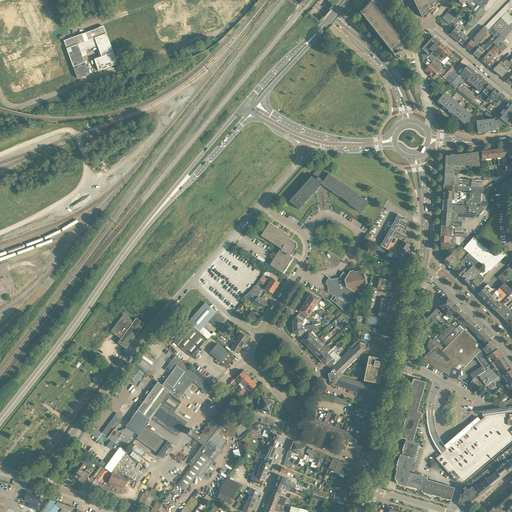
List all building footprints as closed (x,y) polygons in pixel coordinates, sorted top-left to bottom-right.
[(243,6),(241,0),(227,0),(229,5),(218,8),(220,15),(224,14),(223,11),(230,8),(231,10),(243,6)] [(379,0),(372,0),(371,2),(362,12),(361,11),(360,12),(389,50),(397,60),(400,58),(396,54),(400,51),(397,47),(403,43),(395,33),(379,0)] [(412,0),(421,18),(422,18),(422,17),(429,10),(433,8),(432,6),(437,0),(412,0)] [(479,7),(478,8),(474,12),(477,13),(478,12),(479,10),(480,10),(483,6),(487,1),(485,0),(473,0),(472,1),(476,4),(479,7)] [(449,10),(456,16),(458,14),(451,8),(449,10)] [(456,16),(449,10),(447,13),(454,19),(455,17),(456,16)] [(454,19),(447,13),(445,15),(452,21),(454,19)] [(511,22),(511,18),(507,13),(505,15),(503,16),(501,18),(499,20),(498,22),(496,24),(494,26),(492,28),(497,32),(494,36),(490,40),(485,45),(486,45),(482,45),(480,48),(476,45),(470,51),(478,58),(492,43),(496,39),(500,34),(503,32),(505,30),(507,28),(509,25),(511,23),(511,22)] [(160,27),(163,37),(186,31),(183,21),(160,27)] [(461,26),(458,24),(455,28),(454,27),(451,30),(452,30),(449,34),(455,39),(460,32),(457,30),(461,26)] [(455,39),(462,45),(468,38),(464,34),(467,31),(471,27),(467,24),(460,32),(455,39)] [(94,59),(99,71),(117,64),(103,26),(84,34),(64,41),(78,79),(87,75),(89,75),(81,52),(97,46),(101,57),(94,59)] [(478,43),(489,32),(484,27),(472,39),(474,40),(478,43)] [(496,39),(501,43),(505,39),(504,38),(500,34),(496,39)] [(426,61),(433,53),(438,47),(440,44),(432,35),(423,45),(424,46),(421,49),(422,50),(423,58),(426,61)] [(470,51),(476,45),(478,43),(474,40),(473,42),(470,40),(465,47),(470,51)] [(433,53),(437,57),(445,48),(441,43),(440,44),(438,47),(433,53)] [(495,45),(491,50),(493,52),(492,53),(493,54),(485,64),(490,68),(495,62),(492,59),(496,55),(496,54),(500,50),(495,45)] [(445,48),(437,57),(436,58),(441,62),(444,59),(447,56),(449,59),(453,55),(450,53),(451,52),(445,48)] [(485,56),(484,55),(480,60),(481,61),(485,64),(493,54),(492,53),(490,52),(489,51),(485,56)] [(437,57),(433,53),(426,61),(424,64),(426,65),(424,67),(426,69),(425,70),(435,80),(440,74),(450,84),(455,79),(449,74),(451,72),(447,69),(446,68),(443,72),(441,70),(442,68),(439,65),(441,62),(436,58),(437,57)] [(500,62),(492,70),(497,74),(510,61),(508,59),(502,64),(500,62)] [(510,61),(497,74),(501,77),(509,70),(507,69),(511,63),(511,62),(510,61)] [(449,74),(455,79),(459,74),(457,72),(455,74),(452,72),(454,70),(449,65),(446,68),(447,69),(451,72),(449,74)] [(466,81),(473,71),(473,70),(472,70),(472,69),(471,69),(471,68),(470,68),(470,67),(469,67),(467,65),(459,74),(455,79),(450,84),(455,89),(460,83),(462,85),(466,81)] [(473,71),(466,81),(480,92),(488,83),(482,78),(482,77),(480,75),(479,76),(473,71)] [(489,84),(482,92),(479,96),(478,95),(476,98),(478,100),(480,97),(481,98),(481,99),(492,86),(490,85),(491,84),(490,83),(489,84)] [(475,97),(462,85),(456,91),(480,111),(483,108),(481,106),(473,99),(475,97)] [(484,102),(485,101),(495,89),(493,87),(494,87),(493,86),(492,87),(492,86),(481,99),(484,102)] [(495,89),(485,101),(488,103),(492,98),(494,100),(500,93),(499,92),(499,91),(498,91),(496,90),(497,89),(496,89),(495,89)] [(445,108),(451,113),(458,104),(445,92),(437,102),(443,107),(442,108),(444,109),(445,108)] [(500,93),(494,100),(496,101),(493,104),(496,106),(497,105),(498,106),(505,97),(505,96),(504,95),(503,96),(500,93)] [(472,115),(458,104),(451,113),(456,118),(456,119),(458,121),(459,120),(464,125),(465,124),(469,119),(472,115)] [(511,104),(500,118),(505,123),(509,126),(511,122),(511,104)] [(495,128),(495,121),(494,119),(476,121),(477,128),(477,133),(485,132),(485,133),(488,133),(488,132),(496,131),(495,128)] [(494,159),(499,158),(501,158),(506,157),(505,149),(493,150),(494,159)] [(482,160),(487,159),(489,159),(494,159),(493,150),(481,152),(482,160)] [(478,152),(456,155),(450,155),(450,156),(446,156),(445,157),(444,165),(460,166),(465,166),(470,166),(473,167),(480,167),(478,152)] [(444,165),(444,173),(454,174),(456,174),(456,172),(454,171),(454,169),(465,170),(465,166),(460,166),(444,165)] [(299,210),(315,192),(320,186),(323,186),(349,203),(348,204),(361,213),(368,202),(357,195),(358,193),(328,174),(327,175),(318,169),(289,201),(299,210)] [(458,179),(444,178),(443,184),(482,187),(483,181),(464,180),(458,179)] [(443,191),(481,194),(482,194),(482,187),(443,184),(443,191)] [(442,199),(477,201),(480,202),(481,194),(443,191),(442,199)] [(442,199),(442,205),(441,212),(477,215),(483,209),(481,207),(477,207),(477,201),(442,199)] [(441,212),(441,220),(440,236),(453,237),(454,231),(459,231),(460,231),(461,231),(461,230),(461,228),(461,222),(458,222),(458,218),(473,219),(477,215),(441,212)] [(380,246),(385,249),(389,242),(390,242),(392,238),(397,241),(399,237),(405,240),(407,236),(403,233),(410,221),(397,215),(380,246)] [(296,243),(290,239),(289,238),(290,236),(269,223),(261,235),(282,248),(271,266),(283,274),(293,258),(291,256),(297,247),(296,243)] [(454,237),(453,237),(440,236),(440,243),(447,243),(454,247),(455,244),(453,243),(454,240),(454,237)] [(494,256),(473,237),(463,249),(469,253),(472,256),(478,261),(485,268),(481,273),(480,273),(473,280),(468,284),(473,290),(485,279),(483,278),(505,256),(501,250),(494,256)] [(390,242),(394,244),(400,247),(408,252),(409,249),(408,248),(410,245),(399,240),(397,244),(396,243),(397,241),(392,238),(390,242)] [(394,244),(390,242),(389,242),(385,249),(393,253),(407,261),(408,259),(409,259),(411,255),(409,253),(409,252),(408,252),(400,247),(398,251),(392,248),(393,245),(393,246),(394,244)] [(453,269),(469,253),(463,249),(460,245),(456,249),(444,260),(453,269)] [(405,264),(407,261),(393,253),(390,259),(406,268),(407,265),(405,264)] [(472,256),(469,253),(453,269),(461,277),(467,271),(473,264),(474,266),(478,261),(472,256)] [(481,273),(475,267),(474,266),(473,264),(467,271),(461,277),(466,282),(471,278),(473,280),(480,273),(481,273)] [(497,277),(502,281),(504,283),(506,285),(511,280),(511,269),(509,267),(497,277)] [(367,283),(365,275),(364,274),(363,275),(358,271),(354,272),(353,270),(350,271),(347,275),(343,273),(343,272),(339,279),(337,279),(338,278),(337,278),(337,279),(334,280),(333,279),(333,280),(332,280),(326,276),(328,278),(325,283),(326,285),(327,285),(328,290),(327,290),(327,293),(332,296),(333,295),(335,297),(333,301),(334,302),(342,310),(346,304),(351,302),(350,299),(349,300),(349,299),(357,297),(358,295),(358,292),(358,290),(362,289),(365,284),(366,285),(367,283)] [(279,283),(271,278),(268,284),(276,289),(279,283)] [(392,282),(392,283),(388,282),(389,280),(379,278),(377,289),(386,291),(387,289),(391,290),(390,293),(391,293),(396,294),(396,293),(400,294),(401,288),(400,288),(401,284),(397,283),(398,281),(393,280),(393,282),(392,282)] [(272,294),(276,289),(268,284),(264,281),(260,279),(259,281),(263,283),(262,284),(265,286),(266,287),(265,289),(272,294)] [(506,285),(504,283),(501,286),(496,291),(486,301),(494,310),(511,292),(511,290),(506,285)] [(492,289),(487,284),(478,293),(486,301),(496,291),(493,288),(492,289)] [(255,300),(253,302),(263,309),(267,302),(257,296),(259,293),(261,289),(257,287),(256,286),(255,285),(248,293),(252,296),(252,297),(255,300)] [(511,292),(494,310),(499,315),(511,302),(511,292)] [(307,300),(315,305),(316,306),(319,308),(321,305),(319,304),(321,301),(320,300),(311,294),(307,300)] [(433,296),(425,295),(423,310),(430,311),(433,296)] [(444,314),(454,303),(447,297),(439,306),(444,311),(442,313),(444,314)] [(381,298),(379,312),(378,312),(377,316),(392,318),(392,317),(395,317),(397,305),(394,304),(395,301),(381,298)] [(311,311),(315,305),(307,300),(304,306),(311,311)] [(504,320),(511,311),(511,302),(499,315),(504,320)] [(205,303),(188,322),(190,323),(193,327),(199,332),(202,328),(208,321),(212,317),(216,312),(205,303)] [(459,308),(454,303),(444,314),(445,315),(443,317),(444,318),(440,323),(442,325),(444,323),(459,308)] [(249,310),(251,307),(248,305),(245,310),(251,313),(248,317),(255,322),(259,315),(249,310)] [(312,320),(307,317),(311,311),(304,306),(298,314),(304,318),(308,321),(312,321),(312,320)] [(444,323),(448,327),(463,312),(459,308),(444,323)] [(436,309),(423,322),(424,323),(423,325),(427,330),(442,315),(436,309)] [(126,349),(144,324),(136,318),(136,319),(126,311),(123,314),(110,332),(119,338),(116,341),(118,342),(118,343),(126,349)] [(467,316),(463,312),(448,327),(438,337),(442,341),(467,316)] [(297,317),(296,318),(293,323),(293,328),(302,326),(302,324),(303,321),(302,320),(304,318),(298,314),(297,316),(298,317),(298,318),(297,317)] [(392,332),(393,326),(391,326),(391,327),(380,324),(381,318),(366,315),(365,325),(378,327),(377,334),(380,335),(381,336),(382,335),(390,337),(391,331),(392,332)] [(472,321),(467,316),(442,341),(447,346),(472,321)] [(464,367),(475,356),(491,340),(472,321),(447,346),(444,349),(428,364),(449,376),(449,375),(448,375),(449,373),(455,377),(455,375),(456,375),(459,370),(455,369),(459,365),(461,365),(464,367)] [(177,345),(185,336),(193,327),(190,323),(182,332),(174,341),(177,345)] [(312,325),(302,326),(293,328),(294,331),(298,336),(300,338),(301,337),(307,331),(313,329),(315,328),(315,324),(312,325)] [(199,332),(193,327),(185,336),(199,348),(207,339),(205,337),(203,335),(201,333),(199,332)] [(315,337),(311,332),(314,330),(313,329),(307,331),(301,337),(303,339),(302,340),(304,342),(307,345),(315,337)] [(239,336),(238,338),(244,343),(248,337),(241,333),(238,331),(236,334),(239,336)] [(199,348),(185,336),(177,345),(191,357),(199,348)] [(324,338),(322,336),(319,339),(316,336),(315,337),(307,345),(311,350),(319,343),(324,338)] [(238,338),(236,342),(229,337),(227,339),(234,344),(241,348),(244,343),(238,338)] [(326,340),(324,338),(319,343),(311,350),(316,355),(323,348),(326,345),(323,343),(326,340)] [(431,341),(429,338),(429,339),(430,339),(429,340),(429,341),(428,341),(428,342),(428,343),(427,344),(427,345),(427,346),(427,347),(428,348),(428,349),(429,350),(430,351),(421,359),(420,359),(428,364),(444,349),(438,342),(436,344),(431,340),(431,341)] [(337,355),(334,351),(337,348),(338,350),(344,344),(341,340),(331,349),(330,350),(320,359),(325,364),(330,359),(333,363),(340,357),(337,354),(337,355)] [(475,356),(483,368),(485,371),(487,369),(486,367),(502,357),(491,340),(475,356)] [(220,342),(219,343),(226,349),(227,347),(231,349),(238,354),(241,348),(234,344),(232,347),(229,345),(228,346),(221,341),(220,342)] [(359,344),(357,342),(356,341),(350,347),(351,348),(350,349),(349,348),(347,351),(348,351),(334,365),(333,364),(327,370),(330,385),(336,387),(335,389),(338,389),(338,387),(356,392),(355,395),(363,397),(364,395),(377,399),(381,387),(373,384),(373,386),(363,383),(342,377),(341,373),(357,358),(358,359),(360,357),(361,358),(364,355),(366,356),(367,349),(366,349),(360,343),(359,344)] [(226,368),(234,358),(217,344),(209,353),(218,361),(216,363),(219,365),(221,363),(226,368)] [(326,345),(323,348),(316,355),(320,359),(330,350),(331,349),(327,344),(326,345)] [(367,363),(363,381),(363,383),(373,386),(373,384),(381,387),(381,386),(380,386),(384,368),(382,368),(384,359),(366,356),(367,349),(366,356),(364,355),(361,358),(360,357),(358,359),(358,360),(358,361),(367,363)] [(136,365),(146,373),(152,365),(142,357),(136,365)] [(510,369),(502,357),(486,367),(487,369),(485,371),(478,375),(485,386),(510,369)] [(134,366),(126,377),(136,384),(144,373),(134,366)] [(164,382),(162,385),(170,391),(173,388),(185,372),(176,366),(165,382),(164,382)] [(473,379),(478,375),(485,371),(483,368),(482,368),(481,367),(469,374),(473,379)] [(188,422),(174,412),(182,402),(179,400),(188,386),(189,387),(192,382),(202,390),(201,391),(206,395),(212,388),(187,368),(185,372),(173,388),(170,391),(151,418),(177,437),(188,422)] [(489,389),(495,385),(497,384),(500,388),(505,385),(511,380),(511,372),(510,369),(485,386),(486,386),(489,389)] [(239,384),(241,382),(248,376),(243,371),(235,379),(239,384)] [(245,387),(252,381),(248,376),(241,382),(245,387)] [(411,440),(414,430),(417,418),(419,419),(421,414),(415,412),(424,382),(425,383),(425,382),(413,379),(407,398),(409,399),(407,405),(405,405),(404,409),(405,410),(404,414),(407,415),(405,419),(407,420),(405,426),(403,426),(401,434),(403,435),(402,438),(406,439),(412,441),(411,440)] [(247,394),(247,395),(248,396),(254,392),(257,388),(255,387),(256,386),(252,381),(245,387),(242,390),(239,393),(242,395),(246,390),(247,389),(249,392),(247,394)] [(137,411),(149,420),(151,418),(170,391),(162,385),(158,382),(137,411)] [(501,404),(511,397),(511,388),(511,390),(506,393),(504,395),(506,397),(499,402),(501,404)] [(198,442),(203,445),(205,447),(207,444),(215,433),(234,406),(217,393),(212,399),(218,404),(217,406),(221,409),(215,418),(210,420),(211,422),(207,424),(208,426),(204,427),(205,430),(202,431),(203,433),(199,435),(199,436),(195,433),(195,432),(190,429),(187,434),(191,437),(195,439),(198,442)] [(274,404),(273,402),(267,400),(267,399),(265,398),(264,397),(263,397),(262,399),(259,398),(259,399),(257,398),(256,402),(258,402),(256,411),(260,412),(269,415),(270,413),(272,406),(273,406),(274,404)] [(500,405),(502,407),(511,405),(511,397),(501,404),(500,405)] [(369,404),(362,403),(362,405),(364,405),(363,410),(365,410),(374,413),(376,406),(369,404)] [(372,419),(374,413),(365,410),(363,410),(362,410),(360,416),(372,419)] [(439,451),(441,454),(436,458),(456,482),(456,481),(463,483),(511,442),(511,434),(510,432),(511,429),(511,412),(486,416),(480,421),(477,417),(472,422),(469,424),(444,446),(445,447),(439,451)] [(310,426),(312,427),(315,428),(318,421),(316,419),(317,414),(313,413),(312,417),(313,417),(310,426)] [(115,415),(102,433),(120,447),(123,449),(138,429),(130,423),(124,430),(124,429),(119,431),(118,432),(115,430),(122,420),(115,415)] [(318,429),(321,430),(326,417),(323,416),(322,420),(319,419),(318,421),(315,428),(318,429)] [(331,422),(328,420),(328,418),(326,417),(321,430),(323,431),(326,433),(329,425),(331,422)] [(361,423),(359,426),(361,426),(369,429),(371,423),(363,421),(364,420),(358,418),(357,420),(361,421),(361,423)] [(329,434),(329,433),(332,435),(337,422),(334,421),(332,426),(329,425),(326,433),(329,434)] [(332,435),(334,435),(334,436),(337,437),(340,430),(337,428),(340,423),(337,422),(332,435)] [(340,438),(341,438),(343,439),(348,426),(345,425),(343,431),(340,430),(337,437),(340,438)] [(355,425),(354,427),(356,428),(360,429),(359,434),(359,435),(360,436),(361,436),(361,437),(363,437),(363,438),(363,439),(364,440),(365,440),(366,440),(366,439),(367,438),(369,429),(361,426),(359,426),(355,425)] [(145,426),(136,439),(158,455),(157,456),(161,459),(172,444),(168,441),(167,442),(145,426)] [(347,441),(348,441),(352,432),(349,431),(350,427),(348,426),(343,439),(345,440),(345,441),(347,441)] [(356,441),(355,440),(357,436),(354,435),(355,433),(354,433),(356,428),(354,427),(352,432),(348,441),(354,443),(355,443),(356,441)] [(270,432),(271,430),(265,428),(264,430),(267,431),(265,434),(269,435),(267,438),(279,443),(280,439),(281,437),(270,432)] [(193,462),(191,466),(189,468),(183,476),(177,485),(186,491),(197,475),(200,476),(201,475),(202,476),(210,466),(213,466),(212,464),(212,463),(227,442),(215,433),(207,444),(205,447),(193,462)] [(279,443),(267,438),(266,441),(262,439),(261,442),(263,443),(276,448),(277,446),(278,446),(279,443)] [(427,478),(424,477),(420,476),(413,474),(408,473),(409,470),(410,469),(413,470),(414,464),(411,463),(412,462),(411,462),(412,461),(413,461),(415,455),(417,448),(418,444),(412,442),(412,441),(406,439),(404,444),(402,451),(401,455),(400,454),(398,458),(396,466),(395,470),(396,470),(394,477),(398,484),(406,486),(409,487),(416,489),(417,489),(421,490),(420,492),(425,493),(425,491),(428,492),(428,494),(432,494),(431,495),(440,497),(440,496),(447,499),(446,499),(451,500),(454,488),(426,480),(427,478)] [(294,456),(295,453),(299,444),(293,442),(290,449),(289,449),(286,456),(290,457),(291,455),(294,456)] [(275,450),(276,448),(263,443),(262,445),(266,446),(265,450),(267,450),(265,454),(260,451),(259,454),(264,456),(272,459),(273,457),(274,456),(276,451),(275,450)] [(299,444),(295,453),(294,456),(303,460),(306,453),(303,452),(305,447),(299,444)] [(105,468),(111,473),(127,451),(123,449),(120,447),(107,465),(102,461),(100,464),(105,468)] [(305,461),(308,462),(308,461),(312,462),(317,451),(308,448),(306,453),(303,460),(301,465),(303,466),(305,461)] [(511,467),(511,455),(508,450),(502,455),(511,467)] [(317,451),(312,462),(311,464),(314,465),(317,466),(322,454),(317,451)] [(319,467),(321,464),(323,465),(327,456),(322,454),(317,466),(319,467)] [(497,459),(507,473),(511,469),(511,467),(502,455),(497,459)] [(273,459),(272,459),(264,456),(263,460),(256,458),(254,461),(262,464),(269,467),(273,459)] [(328,470),(332,458),(327,456),(323,465),(326,466),(325,469),(327,470),(325,475),(326,475),(328,470)] [(85,472),(82,469),(83,467),(84,467),(86,465),(88,467),(92,462),(88,458),(74,477),(79,481),(85,472)] [(329,477),(331,471),(334,472),(334,470),(338,460),(332,458),(328,470),(326,475),(329,477)] [(494,462),(490,465),(492,467),(501,478),(507,473),(497,459),(494,462)] [(340,474),(344,463),(338,460),(334,470),(334,472),(336,473),(333,480),(334,481),(333,484),(335,485),(336,482),(340,474)] [(348,471),(348,469),(349,469),(350,469),(351,468),(351,467),(351,466),(350,466),(350,465),(344,463),(340,474),(346,476),(348,471)] [(267,472),(269,467),(262,464),(260,467),(255,466),(255,467),(267,472)] [(264,480),(267,472),(255,467),(253,471),(255,472),(254,475),(264,480)] [(501,478),(492,467),(482,474),(491,486),(501,478)] [(83,484),(91,473),(86,470),(85,472),(79,481),(83,484)] [(128,479),(112,473),(107,484),(123,491),(128,479)] [(477,479),(486,490),(491,486),(482,474),(479,477),(477,479)] [(261,486),(264,480),(254,475),(254,476),(256,477),(253,483),(250,482),(251,483),(251,484),(254,485),(254,484),(255,483),(261,486)] [(279,475),(276,482),(284,485),(286,486),(290,488),(293,489),(293,488),(295,489),(296,485),(290,483),(291,481),(287,479),(279,475)] [(353,487),(355,478),(355,477),(355,476),(354,476),(354,475),(353,475),(352,476),(351,477),(349,476),(349,480),(343,479),(342,483),(341,482),(341,483),(340,486),(346,488),(347,485),(353,487)] [(240,484),(226,479),(222,484),(217,499),(231,504),(237,490),(240,484)] [(486,490),(477,479),(474,481),(471,483),(480,494),(486,490)] [(281,487),(283,488),(284,488),(284,489),(291,492),(293,489),(290,488),(286,486),(284,485),(276,482),(272,491),(279,494),(281,487)] [(479,495),(472,487),(468,482),(464,486),(464,487),(462,488),(464,491),(463,492),(465,494),(463,493),(463,495),(460,494),(458,504),(464,506),(465,503),(468,504),(479,495)] [(340,491),(335,490),(334,492),(349,496),(350,495),(349,495),(351,490),(341,487),(340,491)] [(155,498),(158,491),(152,488),(150,492),(146,490),(145,493),(149,495),(155,498)] [(259,492),(252,489),(251,489),(249,495),(257,498),(259,492)] [(41,496),(27,491),(24,501),(29,503),(28,508),(37,511),(39,505),(38,504),(41,496)] [(286,499),(280,496),(278,495),(279,494),(272,491),(270,496),(271,496),(285,502),(286,499)] [(511,511),(511,491),(498,505),(499,505),(496,507),(494,505),(493,507),(487,511),(511,511)] [(348,499),(349,496),(334,492),(334,494),(331,493),(331,495),(333,495),(334,495),(340,497),(339,501),(348,503),(349,499),(348,499)] [(149,495),(145,493),(143,493),(139,501),(145,504),(149,495)] [(254,504),(257,498),(249,495),(247,501),(254,504)] [(271,496),(269,500),(280,505),(283,506),(285,502),(271,496)] [(83,511),(73,507),(58,502),(50,500),(40,511),(83,511)] [(245,506),(252,509),(254,504),(247,501),(245,500),(244,503),(246,503),(245,506)] [(269,500),(267,505),(278,509),(279,507),(280,505),(269,500)] [(136,510),(141,511),(142,511),(145,504),(139,501),(136,510)] [(159,510),(163,504),(156,501),(153,508),(159,510)] [(216,511),(217,511),(221,506),(216,503),(209,511),(216,511)]
